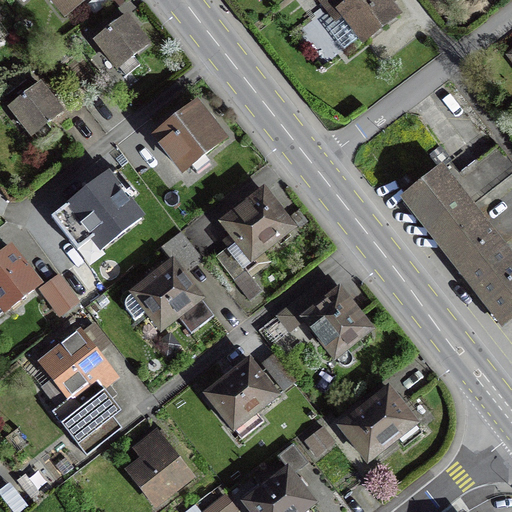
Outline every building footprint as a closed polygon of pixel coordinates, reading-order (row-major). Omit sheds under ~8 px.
[(54,0),(65,13),(81,0),(54,0)] [(318,0),(323,6),(331,16),(341,9),(365,40),(397,16),(384,0),(351,0),(348,3),(345,0),(318,0)] [(126,16),(96,40),(118,68),(149,44),(126,16)] [(40,84),(11,106),(33,135),(62,112),(40,84)] [(196,104),(156,136),(184,171),(224,139),(196,104)] [(477,217),(470,207),(481,198),(462,174),(450,183),(441,171),(405,199),(442,245),(443,244),(477,217)] [(106,175),(69,205),(102,247),(135,222),(122,206),(127,202),(106,175)] [(240,243),(231,251),(248,273),(258,265),(253,258),(292,228),(264,192),(248,204),(247,202),(235,211),(237,213),(224,223),(240,243)] [(477,217),(443,244),(467,274),(501,247),(502,246),(478,216),(477,217)] [(10,247),(0,254),(0,302),(7,311),(40,285),(10,247)] [(503,323),(511,315),(511,261),(501,247),(467,274),(465,275),(503,323)] [(248,273),(231,251),(230,251),(228,248),(216,257),(250,301),(262,292),(248,273)] [(84,259),(61,275),(77,297),(100,281),(84,259)] [(126,301),(125,303),(125,304),(125,306),(126,308),(127,309),(136,321),(148,311),(161,329),(178,316),(191,334),(214,317),(200,299),(201,298),(174,262),(134,293),(133,293),(128,297),(127,298),(126,300),(126,301)] [(61,276),(42,290),(60,314),(78,300),(61,276)] [(344,366),(345,366),(346,366),(347,366),(348,366),(349,365),(350,365),(356,360),(351,354),(364,344),(359,339),(371,329),(340,290),(317,308),(306,294),(281,314),(292,329),(305,319),(340,363),(341,364),(342,365),(343,366),(344,366)] [(79,445),(122,411),(104,389),(116,380),(80,334),(44,362),(72,397),(53,412),(79,445)] [(206,394),(234,430),(278,396),(250,360),(206,394)] [(389,389),(342,426),(368,460),(416,423),(389,389)] [(323,429),(307,442),(316,454),(333,441),(323,429)] [(156,433),(144,442),(151,450),(143,457),(145,459),(131,470),(157,503),(190,477),(156,433)] [(245,502),(253,511),(301,511),(314,502),(288,468),(245,502)] [(224,498),(206,511),(233,511),(234,511),(224,498)]
